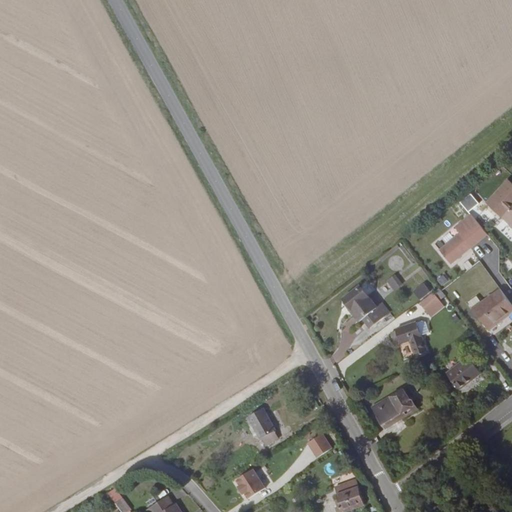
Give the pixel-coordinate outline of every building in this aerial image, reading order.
[(511,183),(506,178),(485,204),(503,219),(496,228),(511,241),(511,183)] [(466,212),(479,205),(472,193),(460,200),(466,212)] [(477,222),(445,247),(453,258),(455,260),(487,234),(477,222)] [(453,258),(445,247),(441,251),(449,262),(453,258)] [(443,273),(436,279),(442,286),(449,280),(443,273)] [(386,279),(391,290),(402,285),(396,274),(386,279)] [(412,290),(418,300),(430,291),(424,282),(412,290)] [(363,320),(377,309),(360,287),(344,300),(355,313),(354,314),(360,322),(363,320)] [(482,303),(473,309),(476,314),(488,329),(503,319),(511,311),(511,305),(501,289),(482,303)] [(427,313),(440,301),(434,293),(420,304),(427,313)] [(477,296),(469,303),(473,309),(482,303),(477,296)] [(445,307),(440,301),(427,313),(431,318),(445,307)] [(383,304),(377,309),(363,320),(370,328),(389,313),(383,304)] [(417,323),(422,336),(430,333),(426,322),(422,321),(417,323)] [(415,354),(426,347),(422,336),(417,323),(396,330),(396,331),(391,333),(396,343),(400,342),(401,344),(410,340),(415,354)] [(416,357),(417,356),(428,352),(426,347),(415,354),(416,357)] [(469,357),(447,374),(460,390),(481,373),(469,357)] [(402,415),(404,418),(417,410),(405,389),(373,408),(383,426),(402,415)] [(260,437),(273,430),(274,430),(262,409),(247,417),(259,438),(260,437)] [(385,429),(404,418),(402,415),(383,426),(385,429)] [(277,438),(273,430),(260,437),(264,445),(277,438)] [(322,432),(306,442),(316,458),(332,448),(322,432)] [(233,478),(243,499),(264,489),(254,468),(233,478)] [(338,502),(336,503),(337,506),(334,508),(335,511),(341,511),(363,504),(355,480),(333,488),(335,494),(338,502)] [(115,487),(107,492),(114,502),(122,497),(115,487)] [(166,496),(144,510),(145,511),(179,511),(174,503),(172,505),(166,496)] [(120,498),(113,503),(119,511),(126,511),(129,510),(120,498)]
